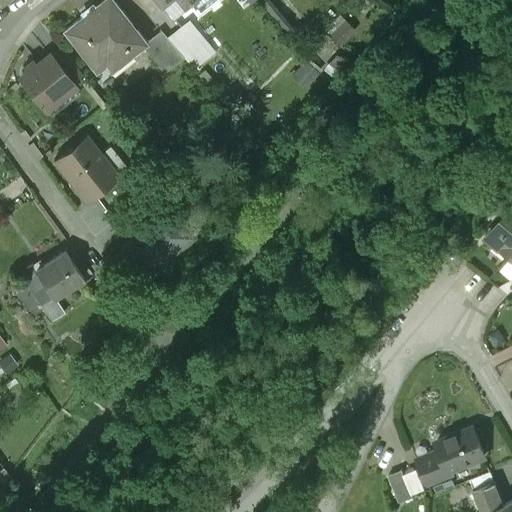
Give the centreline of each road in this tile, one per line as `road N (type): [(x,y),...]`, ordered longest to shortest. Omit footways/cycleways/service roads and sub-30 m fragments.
road 1 (residential): [(239,511),(385,361)]
road 2 (residential): [(385,361),(428,333),(467,342),(511,419)]
road 3 (residential): [(321,511),(391,383),(385,361)]
